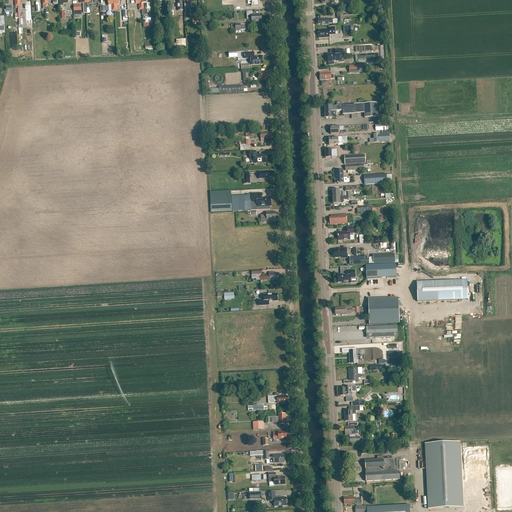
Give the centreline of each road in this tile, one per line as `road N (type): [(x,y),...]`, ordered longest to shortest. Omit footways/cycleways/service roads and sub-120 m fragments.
road 1 (unclassified): [(303,511),(273,0)]
road 2 (secondary): [(336,511),(307,0)]
road 3 (unknown): [(324,291),(463,277),(473,295),(466,306),(401,312)]
